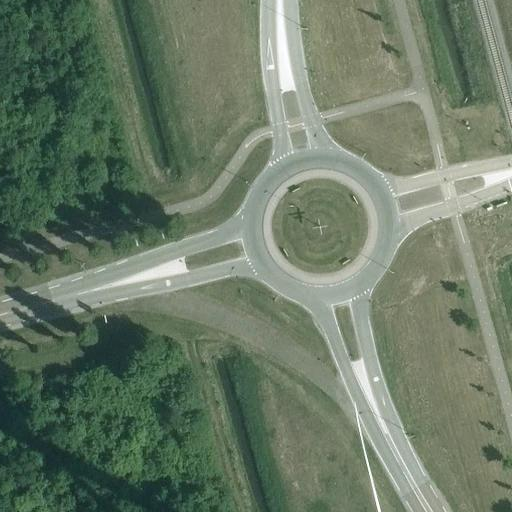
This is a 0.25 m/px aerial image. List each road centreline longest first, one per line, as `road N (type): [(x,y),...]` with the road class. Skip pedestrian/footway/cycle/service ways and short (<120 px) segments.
road 1 (tertiary): [(248,222),(109,284)]
road 2 (tertiary): [(109,284),(258,260)]
road 3 (tertiary): [(315,294),(343,360),(380,417)]
road 4 (tertiary): [(380,417),(353,284)]
road 5 (unclassified): [(387,234),(511,182)]
road 6 (unclassified): [(511,163),(380,192)]
